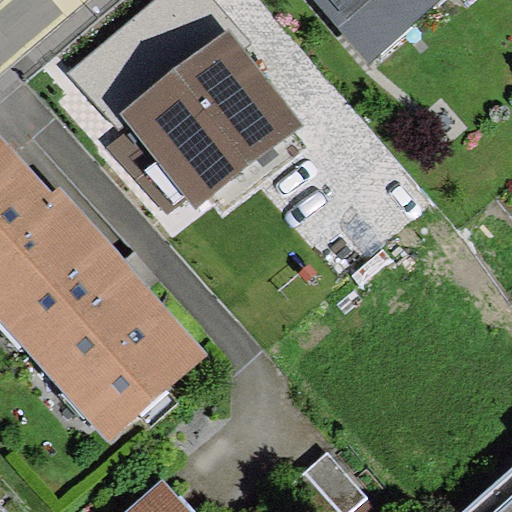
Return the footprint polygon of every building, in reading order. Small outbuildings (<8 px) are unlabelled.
[(430,0),(325,0),(370,52),(430,0)] [(285,121),(233,55),(130,135),(182,202),(285,121)] [(189,360),(56,211),(49,217),(0,161),(0,306),(110,430),(189,360)] [(296,511),(350,511),(365,499),(326,454),(280,493),(296,511)] [(511,511),(511,473),(469,511),(511,511)] [(173,511),(160,496),(141,511),(173,511)]
